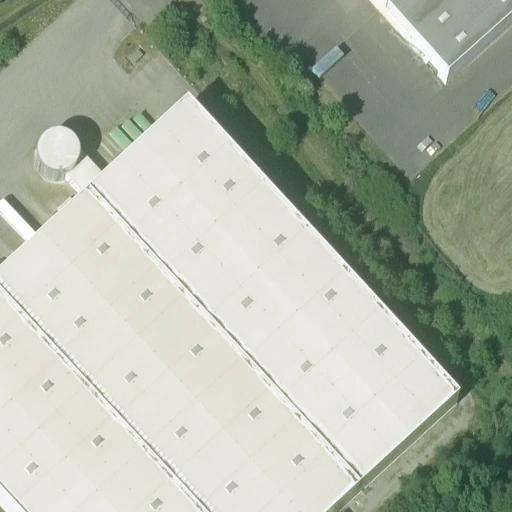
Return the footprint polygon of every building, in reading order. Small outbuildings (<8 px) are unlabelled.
[(366,0),(405,42),(451,0),(366,0)] [(511,0),(451,0),(405,42),(445,87),(511,26),(511,0)] [(0,281),(0,506),(5,511),(343,511),(456,410),(185,113),(105,186),(85,204),(0,281)] [(66,183),(74,176),(78,168),(77,158),(74,152),(73,150),(66,144),(56,142),(47,144),(40,150),(36,159),(36,169),(40,177),(48,183),(57,185),(66,183)] [(66,183),(85,204),(105,186),(74,152),(77,158),(78,168),(74,176),(66,183)]
